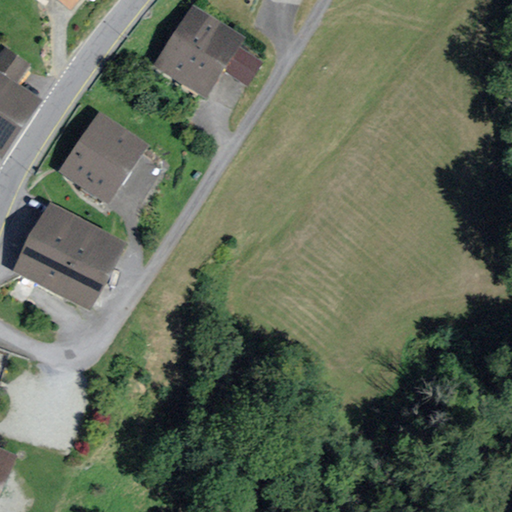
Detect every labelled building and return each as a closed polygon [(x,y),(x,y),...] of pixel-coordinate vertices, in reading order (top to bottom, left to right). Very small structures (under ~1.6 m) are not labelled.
[(87,0),(53,0),(74,16),(87,0)] [(511,43),(511,30),(489,11),(473,29),(502,55),(511,43)] [(247,46),(192,12),(154,72),(209,106),(247,46)] [(26,69),(3,53),(0,57),(0,149),(6,153),(39,104),(14,87),(26,69)] [(153,152),(101,117),(62,175),(114,210),(153,152)] [(128,249),(46,208),(12,274),(95,316),(128,249)] [(0,480),(10,453),(0,449),(0,480)]
